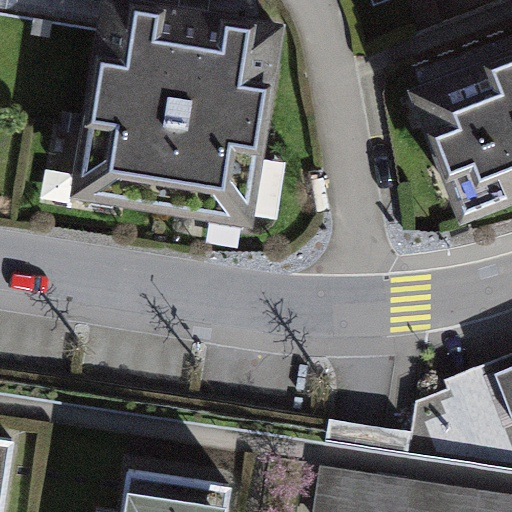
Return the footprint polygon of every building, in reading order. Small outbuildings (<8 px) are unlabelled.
[(152,0),(102,0),(70,195),(252,225),(285,22),(152,0)] [(455,238),(511,216),(511,58),(402,101),(455,238)] [(511,352),(459,372),(463,383),(418,399),(434,443),(511,454),(511,352)] [(0,427),(0,499),(11,429),(0,427)] [(511,511),(511,495),(322,466),(314,511),(511,511)] [(228,511),(232,487),(125,470),(118,511),(228,511)]
